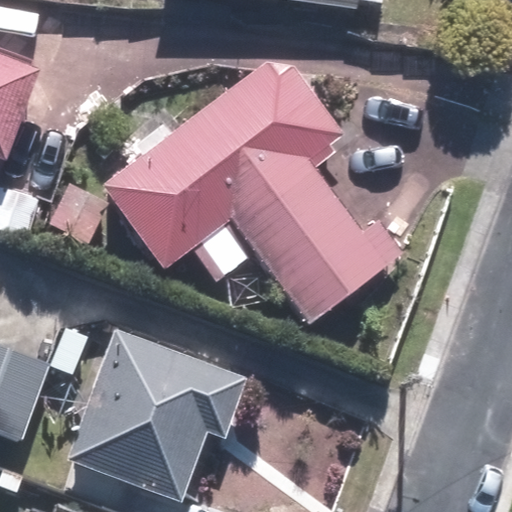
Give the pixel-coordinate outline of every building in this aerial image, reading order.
[(270,0),(347,9),(348,0),(270,0)] [(0,148),(25,73),(0,65),(0,148)] [(261,67),(99,189),(160,270),(187,250),(211,283),(248,255),(302,327),(401,253),(377,220),(356,236),(307,170),(327,155),(322,147),(336,136),(285,69),(261,67)] [(47,198),(0,182),(0,181),(0,237),(30,248),(47,198)] [(240,381),(110,335),(65,459),(175,499),(198,434),(218,441),(240,381)] [(0,352),(0,434),(16,441),(44,369),(0,352)]
